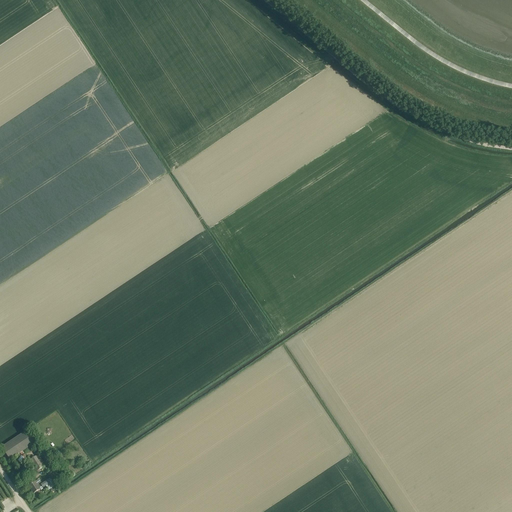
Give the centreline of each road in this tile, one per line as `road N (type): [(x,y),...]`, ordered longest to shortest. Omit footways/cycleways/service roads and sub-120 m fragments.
road 1 (track): [(263,0),(418,118),(511,148)]
road 2 (unclassified): [(363,0),(440,59),(511,86)]
